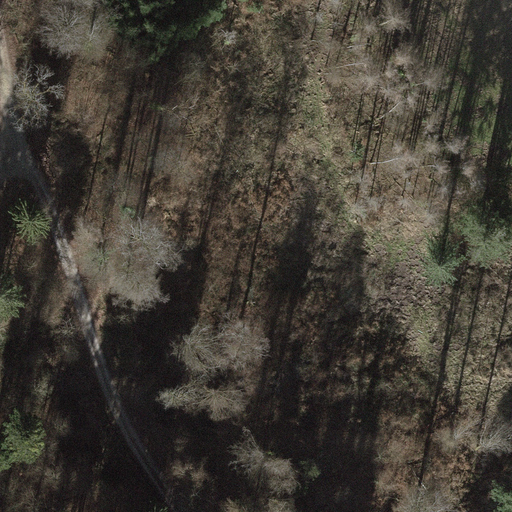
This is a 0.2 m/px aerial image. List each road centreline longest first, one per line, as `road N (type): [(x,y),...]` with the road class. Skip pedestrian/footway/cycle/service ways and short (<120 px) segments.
road 1 (track): [(190,511),(123,411),(47,197),(8,134)]
road 2 (track): [(0,160),(8,134),(0,35)]
